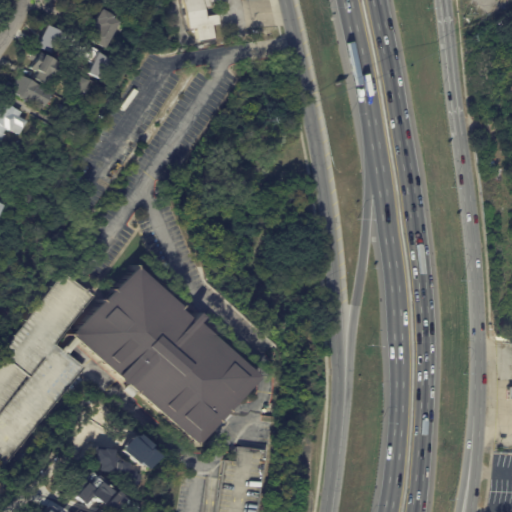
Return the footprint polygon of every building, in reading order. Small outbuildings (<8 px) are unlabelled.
[(217,0),(206,2),(207,6),(202,7),(204,17),(215,15),(217,24),(210,26),(212,40),(197,43),(195,29),(189,30),(183,0),(217,0)] [(88,40),(95,28),(92,26),(96,20),(94,19),(100,8),(112,15),(111,18),(117,22),(103,48),(88,40)] [(48,48),(37,41),(41,33),(42,34),(47,24),(60,31),(50,49),(48,48)] [(81,72),(92,79),(105,58),(87,47),(81,56),(88,61),(81,72)] [(48,69),(46,72),(45,71),(42,76),(44,76),(40,83),(32,79),(35,72),(28,68),(31,61),(27,59),(30,52),(35,55),(36,53),(50,60),(48,65),(50,66),(48,69)] [(49,95),(41,109),(9,91),(19,75),(50,92),(49,95)] [(77,98),(66,92),(75,76),(86,82),(77,98)] [(0,108),(3,102),(21,112),(18,117),(26,122),(19,135),(11,130),(10,131),(6,129),(4,133),(6,135),(0,144),(0,108)] [(80,139),(66,132),(72,121),(85,128),(80,139)] [(137,265),(259,373),(196,447),(72,336),(137,265)] [(0,350),(62,271),(81,283),(91,293),(54,343),(84,367),(4,465),(0,461),(0,350)] [(243,449),(245,449),(263,452),(254,511),(203,511),(209,478),(221,479),(223,462),(235,463),(237,448),(243,449)] [(83,496),(93,504),(105,489),(85,474),(68,497),(77,504),(83,496)] [(97,504),(107,511),(123,511),(128,507),(108,491),(97,504)] [(105,503),(97,511),(91,511),(88,509),(85,511),(51,511),(53,510),(56,511),(60,511),(74,496),(85,505),(93,494),(105,503)]
